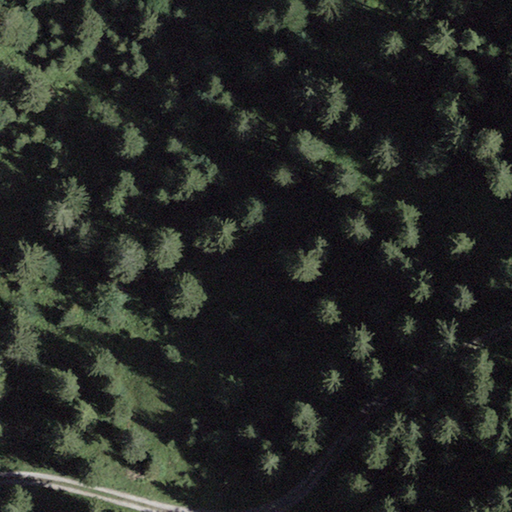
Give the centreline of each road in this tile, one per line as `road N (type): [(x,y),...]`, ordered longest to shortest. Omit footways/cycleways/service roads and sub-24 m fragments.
road 1 (track): [(511,325),(423,366),(391,391),(298,498),(276,511)]
road 2 (track): [(202,511),(45,477),(0,476)]
